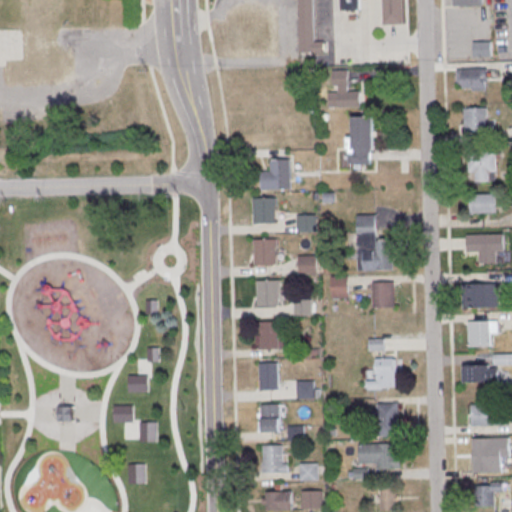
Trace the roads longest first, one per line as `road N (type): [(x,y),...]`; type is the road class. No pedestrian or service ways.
road 1 (residential): [(438,511),(424,0)]
road 2 (tertiary): [(216,511),(205,183)]
road 3 (residential): [(0,188),(205,183)]
road 4 (tertiary): [(205,183),(171,0)]
